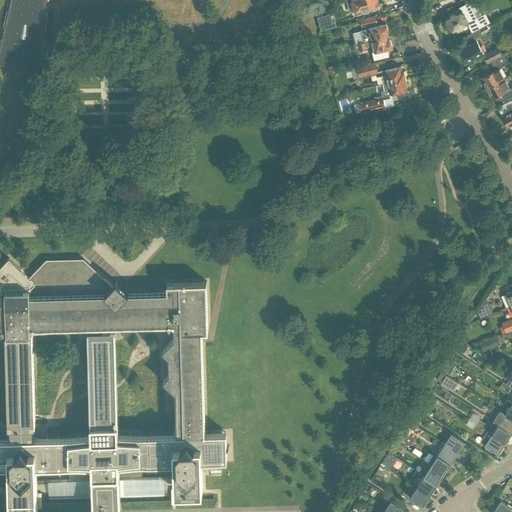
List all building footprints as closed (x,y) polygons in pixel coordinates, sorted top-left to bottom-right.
[(0,41),(0,64),(11,67),(12,62),(15,63),(14,67),(18,72),(23,69),(23,64),(27,65),(27,66),(41,67),(41,60),(43,60),(44,43),(43,43),(44,30),(45,31),(47,13),(45,13),(46,0),(48,1),(47,0),(11,0),(9,11),(7,11),(3,27),(5,28),(2,40),(0,40),(0,41)] [(375,10),(374,7),(377,6),(376,1),(378,0),(377,0),(351,0),(354,11),(361,10),(362,13),(375,10)] [(468,23),(472,32),(489,23),(485,15),(476,20),(468,4),(460,8),(462,10),(446,18),(452,31),(468,23)] [(321,30),(337,26),(336,21),(333,22),(331,13),(318,17),(321,30)] [(365,26),(377,23),(376,17),(360,21),(361,25),(364,24),(365,26)] [(386,25),(368,29),(353,32),(356,44),(357,43),(360,43),(387,37),(386,34),(388,33),(388,32),(388,30),(388,28),(386,25)] [(489,30),(486,25),(479,29),(467,35),(472,43),(461,49),(468,62),(484,53),(477,40),(476,38),(482,34),(489,30)] [(388,41),(387,37),(360,43),(357,43),(359,50),(367,48),(367,47),(372,46),(375,57),(382,55),(381,51),(392,49),(392,48),(392,46),(391,43),(390,41),(390,40),(388,41)] [(492,60),(511,50),(501,55),(497,48),(484,55),(488,62),(492,60)] [(497,69),(499,68),(506,64),(511,58),(511,49),(511,50),(492,60),(496,68),(497,69)] [(376,61),(357,66),(357,67),(345,69),(348,82),(354,80),(354,78),(359,77),(378,73),(376,61)] [(402,72),(401,67),(385,71),(386,75),(381,76),(383,84),(406,78),(404,71),(402,72)] [(487,88),(504,78),(499,68),(497,69),(482,78),(487,88)] [(386,107),(394,106),(393,101),(391,94),(407,91),(406,86),(407,86),(406,78),(383,84),(384,90),(381,91),(383,97),(359,103),(354,104),(357,112),(362,111),(362,112),(386,106),(386,107)] [(493,98),(510,89),(510,88),(504,78),(487,88),(493,98)] [(338,101),(349,98),(347,92),(337,95),(338,101)] [(511,99),(511,100),(511,111),(507,114),(506,112),(502,114),(502,115),(501,115),(504,122),(505,121),(508,126),(511,123),(511,99)] [(64,159),(52,160),(52,168),(64,168),(64,159)] [(128,160),(127,168),(140,168),(140,160),(128,160)] [(5,333),(8,427),(10,428),(11,432),(11,438),(0,438),(0,465),(9,465),(10,494),(10,511),(120,511),(119,464),(150,461),(175,461),(175,489),(203,489),(202,460),(227,459),(227,447),(229,445),(227,443),(227,432),(205,432),(202,330),(208,330),(207,281),(167,282),(168,291),(129,292),(124,288),(120,292),(113,286),(105,278),(104,279),(83,259),(47,260),(37,271),(36,270),(29,277),(26,273),(9,257),(0,266),(0,284),(5,290),(6,300),(0,299),(0,329),(1,329),(1,328),(7,328),(7,333),(5,333)] [(478,310),(481,318),(494,313),(491,306),(487,297),(478,310)] [(511,318),(503,322),(507,331),(511,329),(511,318)] [(497,335),(480,342),(484,351),(501,344),(497,335)] [(461,342),(457,349),(464,353),(468,346),(461,342)] [(450,373),(455,366),(448,362),(443,369),(450,373)] [(458,382),(441,372),(437,378),(441,383),(453,391),(458,382)] [(500,386),(508,392),(511,387),(503,382),(500,386)] [(428,392),(422,401),(428,405),(431,400),(436,403),(438,399),(428,392)] [(511,401),(507,399),(500,409),(506,413),(511,416),(511,401)] [(496,413),(499,408),(490,403),(487,407),(496,413)] [(494,419),(500,423),(511,431),(511,416),(506,413),(500,409),(494,419)] [(410,420),(418,426),(421,421),(413,416),(410,420)] [(477,423),(485,429),(488,424),(480,419),(477,423)] [(477,423),(472,421),(470,425),(474,428),(482,434),(485,429),(477,423)] [(511,431),(500,423),(493,434),(506,442),(511,433),(511,431)] [(402,431),(396,441),(404,446),(407,443),(409,444),(414,438),(402,431)] [(481,441),(481,442),(499,453),(506,442),(493,434),(488,431),(481,441)] [(445,444),(458,452),(465,442),(452,433),(445,443),(445,444)] [(404,446),(396,441),(392,446),(401,451),(404,446)] [(439,454),(452,463),(458,452),(445,444),(445,443),(442,442),(440,445),(441,447),(437,453),(438,454),(439,454)] [(389,452),(383,462),(391,467),(397,457),(392,454),(389,452)] [(452,463),(439,454),(438,454),(431,464),(432,465),(445,473),(452,463)] [(425,475),(438,484),(445,473),(432,465),(431,464),(423,459),(421,463),(426,467),(422,473),(424,475),(425,475)] [(388,472),(391,467),(383,462),(379,467),(380,467),(376,473),(376,472),(372,478),(383,484),(386,479),(381,476),(385,470),(388,472)] [(438,484),(425,475),(424,475),(418,485),(431,494),(438,484)] [(413,482),(406,493),(424,505),(431,494),(418,485),(413,482)] [(386,508),(392,511),(407,511),(409,510),(387,496),(384,500),(389,503),(386,508)] [(508,511),(511,507),(501,500),(493,511),(508,511)]
